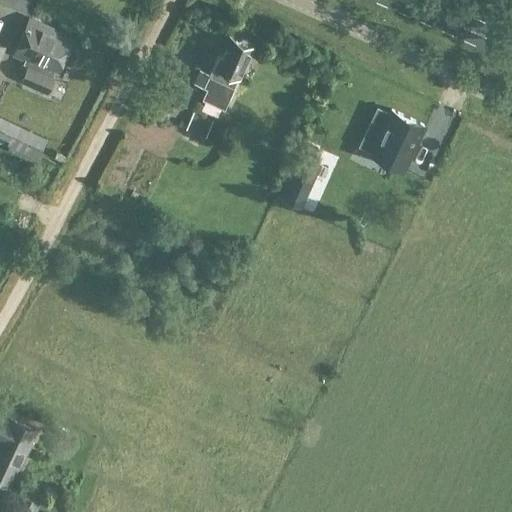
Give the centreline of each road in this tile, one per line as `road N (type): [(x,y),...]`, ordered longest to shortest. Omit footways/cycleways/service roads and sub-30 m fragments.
road 1 (track): [(174,0),(0,324)]
road 2 (unclassified): [(511,109),(271,0)]
road 3 (primary): [(511,58),(381,0)]
